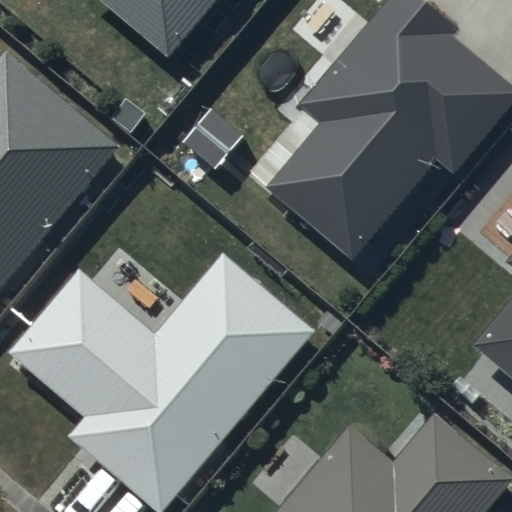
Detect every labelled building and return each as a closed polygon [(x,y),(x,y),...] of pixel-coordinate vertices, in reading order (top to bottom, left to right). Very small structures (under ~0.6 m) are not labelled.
[(98,0),(167,58),(216,0),(98,0)] [(459,29),(424,0),(386,0),(303,100),(326,118),(269,186),(353,257),(434,160),(453,176),(511,105),(511,83),(454,36),(459,29)] [(0,297),(123,153),(13,60),(0,75),(0,297)] [(159,337),(84,273),(12,357),(88,422),(70,443),(151,511),(175,511),(325,336),(229,255),(159,337)] [(511,255),(508,260),(511,263),(511,298),(473,346),(511,377),(511,255)] [(397,468),(352,431),(284,511),(497,511),(511,494),(511,478),(439,418),(397,468)]
